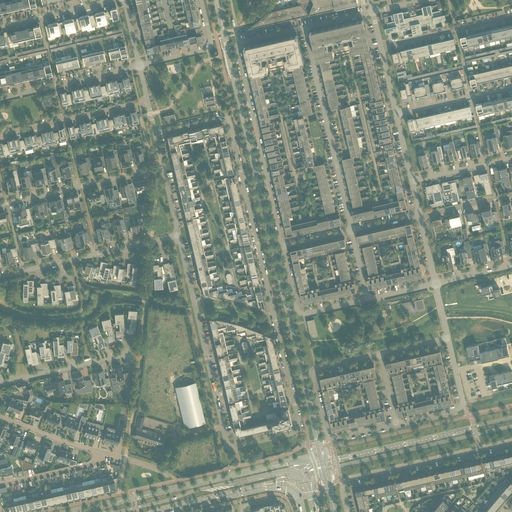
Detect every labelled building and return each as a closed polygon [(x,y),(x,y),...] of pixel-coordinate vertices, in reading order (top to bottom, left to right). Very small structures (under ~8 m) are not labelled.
[(9,0),(10,1),(12,10),(12,11),(13,11),(14,10),(18,9),(16,0),(9,0)] [(22,0),(16,0),(18,9),(22,8),(24,8),(24,7),(22,0)] [(248,29),(249,29),(336,9),(336,8),(358,3),(357,0),(296,0),(299,4),(301,3),(301,5),(269,12),(249,29),(248,29)] [(136,3),(137,9),(147,7),(145,1),(136,3)] [(194,2),(182,5),(183,10),(185,10),(195,8),(194,2)] [(430,5),(426,6),(426,7),(429,18),(443,15),(440,4),(437,5),(438,9),(439,11),(432,12),(431,7),(431,6),(430,5)] [(148,13),(151,12),(149,6),(147,7),(137,9),(138,15),(148,13)] [(429,18),(426,7),(426,6),(421,7),(422,8),(422,9),(423,14),(417,16),(416,14),(413,15),(415,21),(429,18)] [(110,11),(107,12),(110,23),(109,18),(112,17),(112,20),(119,19),(116,9),(116,8),(114,8),(110,9),(110,11)] [(401,25),(415,21),(413,15),(410,15),(411,17),(404,19),(402,13),(403,13),(402,11),(398,12),(401,25)] [(95,15),(92,15),(94,27),(102,25),(99,12),(99,13),(96,13),(96,14),(95,15)] [(99,12),(102,25),(110,23),(107,12),(104,12),(102,13),(102,12),(99,12)] [(148,13),(138,15),(140,20),(150,18),(152,18),(151,12),(148,13)] [(387,16),(384,17),(386,28),(401,25),(398,12),(393,13),(393,15),(387,16)] [(443,15),(429,18),(431,29),(436,28),(434,22),(441,20),(442,27),(446,26),(445,24),(444,20),(446,19),(445,14),(443,15)] [(79,18),(76,19),(79,30),(86,28),(83,15),(84,16),(81,17),(81,18),(79,18)] [(84,15),(83,15),(86,28),(87,31),(95,30),(94,27),(92,15),(89,16),(87,16),(87,15),(84,16),(84,15)] [(150,18),(140,20),(141,26),(151,24),(153,23),(152,18),(150,18)] [(429,18),(415,21),(417,32),(417,34),(422,33),(422,31),(420,25),(427,24),(427,26),(429,25),(430,25),(429,18)] [(64,22),(60,22),(63,34),(71,32),(68,19),(68,20),(65,20),(65,21),(64,22)] [(68,19),(71,32),(79,30),(76,19),(73,20),(71,20),(71,19),(68,20),(68,19)] [(198,19),(188,21),(190,28),(199,25),(198,19)] [(362,20),(358,21),(336,26),(337,27),(330,29),(330,28),(311,32),(317,61),(334,57),(332,48),(329,49),(329,50),(327,51),(325,44),(319,45),(318,43),(325,41),(326,41),(325,41),(332,39),(332,40),(333,40),(332,39),(339,38),(340,38),(339,38),(342,37),(342,36),(343,35),(344,37),(346,36),(347,36),(346,36),(353,35),(354,35),(353,34),(360,33),(361,35),(355,37),(356,44),(354,44),(354,43),(350,44),(352,53),(369,49),(362,20)] [(415,21),(401,25),(402,32),(403,31),(405,31),(405,29),(411,27),(413,33),(413,35),(417,34),(417,32),(415,21)] [(52,23),(55,36),(63,34),(60,22),(57,23),(56,24),(56,23),(53,23),(52,23)] [(48,25),(45,26),(47,37),(55,36),(52,23),(49,24),(50,25),(48,25)] [(386,28),(385,28),(386,33),(387,33),(389,39),(392,38),(391,32),(397,30),(399,37),(403,36),(402,32),(401,25),(386,28)] [(37,26),(33,27),(34,29),(35,37),(36,38),(42,36),(39,27),(39,26),(37,26)] [(197,35),(192,37),(193,43),(203,41),(200,27),(195,28),(197,35)] [(27,29),(30,39),(34,38),(35,38),(35,37),(34,29),(33,29),(30,30),(30,29),(28,29),(27,29)] [(152,29),(142,31),(144,38),(154,36),(152,29)] [(180,30),(181,35),(183,45),(193,43),(192,37),(187,38),(185,29),(180,30)] [(10,36),(7,37),(9,44),(12,43),(12,45),(18,43),(18,42),(16,31),(16,32),(13,32),(13,34),(10,34),(10,36)] [(16,31),(18,42),(18,43),(19,43),(18,41),(24,40),(22,32),(19,32),(18,31),(16,32),(16,31)] [(161,34),(158,35),(160,44),(156,45),(157,51),(167,49),(164,37),(163,34),(161,34)] [(471,34),(466,36),(466,37),(468,47),(474,46),(473,44),(471,34)] [(0,45),(9,44),(7,37),(5,37),(4,37),(4,36),(1,37),(0,35),(0,45)] [(181,35),(176,37),(173,37),(175,47),(183,45),(181,35)] [(245,47),(251,75),(251,76),(268,72),(266,63),(263,64),(263,65),(261,66),(259,59),(253,60),(252,58),(259,56),(259,57),(259,56),(266,55),(269,54),(268,52),(270,52),(271,54),(273,53),(274,53),(273,53),(280,51),(280,52),(281,52),(280,51),(287,50),(288,50),(287,50),(294,48),(295,51),(289,52),(290,59),(288,60),(287,58),(284,59),(286,68),(303,64),(302,59),(301,59),(300,57),(301,57),(296,35),(277,40),(277,41),(271,42),(271,41),(245,47)] [(463,36),(460,37),(461,39),(463,49),(468,47),(466,37),(466,35),(463,36)] [(170,38),(169,36),(164,37),(167,49),(175,47),(173,37),(170,38)] [(157,51),(156,45),(151,46),(149,39),(144,40),(147,53),(157,51)] [(443,41),(438,42),(440,52),(441,59),(447,57),(445,51),(443,41)] [(113,45),(107,46),(108,50),(110,59),(114,59),(114,58),(116,58),(116,57),(114,49),(113,46),(113,45)] [(118,45),(113,46),(114,49),(116,57),(116,58),(118,58),(121,57),(121,58),(119,47),(118,45)] [(119,47),(121,58),(125,57),(127,56),(127,55),(125,45),(121,46),(119,47)] [(406,49),(400,51),(401,51),(401,52),(403,60),(408,59),(406,49)] [(358,53),(359,58),(358,58),(358,60),(363,59),(362,58),(372,56),(371,50),(358,53)] [(87,51),(81,53),(82,56),(84,65),(87,65),(88,65),(89,64),(90,64),(89,64),(89,63),(87,54),(87,51)] [(401,52),(398,52),(397,51),(392,53),(393,56),(391,56),(392,59),(393,59),(395,68),(401,66),(401,65),(404,64),(401,52)] [(364,64),(373,62),(372,56),(362,58),(363,59),(364,64)] [(365,70),(375,68),(373,62),(364,64),(365,69),(360,70),(361,72),(365,71),(365,70)] [(321,67),(322,72),(331,70),(330,66),(334,65),(333,63),(330,64),(330,65),(321,67)] [(43,64),(37,65),(40,76),(40,77),(42,76),(46,76),(44,66),(43,64)] [(50,64),(44,66),(46,76),(50,76),(50,75),(52,75),(52,74),(50,64)] [(32,67),(34,78),(38,77),(40,77),(37,65),(32,67)] [(26,67),(20,69),(21,71),(23,81),(26,80),(27,80),(28,80),(28,79),(26,68),(26,67)] [(32,67),(26,68),(28,79),(28,80),(30,79),(34,78),(32,67)] [(366,76),(376,74),(375,68),(365,70),(365,71),(366,76)] [(20,69),(15,70),(18,82),(23,81),(21,71),(20,69)] [(10,70),(4,72),(7,84),(9,83),(9,84),(13,83),(10,74),(10,71),(10,70)] [(15,70),(10,71),(10,74),(13,83),(18,82),(15,70)] [(474,72),(468,73),(471,82),(471,84),(471,85),(474,84),(477,84),(476,82),(474,74),(474,72)] [(323,78),(324,83),(334,81),(333,76),(336,76),(336,74),(332,75),(333,76),(323,78)] [(368,82),(377,79),(376,74),(366,76),(368,81),(363,82),(364,84),(368,83),(368,82)] [(251,78),(252,84),(261,82),(261,81),(260,76),(251,78)] [(123,81),(120,82),(122,93),(131,91),(130,86),(134,85),(133,82),(129,83),(128,77),(124,78),(122,78),(123,81)] [(369,87),(379,85),(377,79),(368,82),(368,83),(369,87)] [(115,80),(111,81),(114,93),(114,95),(122,93),(120,82),(117,83),(116,80),(115,80)] [(252,84),(253,90),(263,88),(262,83),(266,82),(266,80),(261,81),(261,82),(252,84)] [(106,85),(103,86),(106,97),(109,96),(108,94),(114,93),(111,81),(107,82),(105,82),(106,85)] [(408,83),(405,84),(405,82),(399,83),(401,92),(400,92),(401,95),(402,95),(402,98),(408,97),(408,96),(411,95),(409,84),(409,83),(408,83)] [(98,84),(94,85),(97,99),(106,97),(103,86),(100,87),(99,84),(98,84)] [(326,88),(327,94),(336,91),(335,87),(339,86),(338,84),(335,85),(335,86),(326,88)] [(89,89),(86,90),(89,101),(97,99),(94,85),(90,86),(88,86),(89,89)] [(368,95),(371,94),(371,93),(380,91),(379,85),(369,87),(370,92),(366,94),(366,95),(368,95)] [(215,102),(211,86),(200,89),(204,107),(215,105),(215,102)] [(81,88),(77,89),(80,103),(89,101),(86,90),(83,90),(82,88),(81,88)] [(253,90),(255,96),(264,93),(264,92),(263,88),(253,90)] [(72,93),(69,94),(72,105),(80,103),(77,89),(73,90),(71,90),(72,93)] [(255,96),(256,101),(266,99),(264,94),(269,93),(269,91),(264,92),(264,93),(255,96)] [(371,94),(368,95),(369,100),(370,100),(380,97),(381,97),(381,96),(380,92),(380,91),(371,93),(371,94)] [(64,92),(60,93),(63,107),(72,105),(69,94),(66,94),(66,92),(64,92)] [(328,99),(329,104),(339,102),(338,98),(341,97),(341,95),(337,96),(338,97),(328,99)] [(380,97),(370,100),(371,102),(370,102),(371,106),(372,106),(381,104),(383,103),(382,99),(380,99),(380,98),(380,97)] [(256,101),(257,107),(267,105),(267,104),(266,99),(256,101)] [(257,107),(259,113),(268,111),(267,106),(272,105),(271,103),(267,104),(267,105),(257,107)] [(481,103),(476,104),(479,120),(485,118),(484,115),(481,103)] [(372,108),(373,112),(383,110),(384,109),(383,105),(382,106),(381,104),(372,106),(372,107),(372,108)] [(373,114),(374,118),(375,118),(384,116),(386,116),(385,111),(383,112),(383,110),(373,112),(373,114)] [(131,115),(128,116),(130,126),(139,124),(137,115),(136,113),(136,111),(132,112),(130,112),(131,115)] [(259,113),(260,119),(270,117),(269,116),(268,111),(259,113)] [(122,114),(119,115),(121,126),(122,130),(127,129),(127,127),(130,126),(128,116),(125,116),(124,113),(122,114)] [(163,117),(164,123),(175,121),(174,114),(163,117)] [(114,119),(111,119),(113,130),(116,130),(117,132),(122,130),(121,126),(119,115),(115,116),(113,116),(114,119)] [(260,119),(261,125),(273,122),(271,122),(270,118),(274,117),(274,115),(269,116),(270,117),(260,119)] [(375,120),(374,120),(375,124),(376,124),(386,122),(387,122),(386,117),(385,118),(384,117),(384,116),(375,118),(375,120)] [(105,118),(102,119),(104,130),(110,129),(110,131),(113,130),(111,119),(108,120),(107,117),(105,118)] [(294,119),(291,120),(292,125),(295,124),(304,122),(303,117),(294,119)] [(422,117),(416,118),(416,119),(417,119),(419,128),(424,127),(422,117)] [(97,123),(94,123),(96,134),(100,133),(99,131),(104,130),(102,119),(98,119),(96,120),(97,123)] [(408,124),(407,124),(408,127),(409,127),(411,135),(417,134),(416,132),(420,132),(417,119),(416,119),(413,120),(413,119),(408,120),(408,124)] [(89,122),(85,123),(87,134),(88,136),(96,134),(94,123),(91,124),(90,121),(89,122)] [(311,122),(314,137),(319,136),(318,131),(316,121),(311,122)] [(262,127),(263,131),(275,128),(274,124),(273,124),(273,122),(261,125),(262,125),(263,125),(264,126),(262,127)] [(376,126),(377,131),(377,130),(387,128),(389,128),(388,124),(386,124),(386,123),(386,122),(376,124),(376,126)] [(80,127),(77,127),(79,138),(83,137),(82,135),(87,134),(85,123),(81,123),(79,124),(80,127)] [(216,125),(217,131),(218,134),(224,133),(222,124),(216,125)] [(491,138),(486,139),(486,140),(489,151),(495,149),(496,148),(499,148),(498,144),(501,143),(497,124),(493,125),(495,133),(493,133),(494,137),(491,138)] [(72,126),(68,126),(70,138),(76,137),(76,139),(79,138),(77,127),(74,128),(73,125),(72,126)] [(216,125),(207,127),(209,133),(211,133),(217,131),(216,125)] [(59,131),(56,132),(58,143),(67,141),(64,127),(60,128),(58,129),(59,131)] [(207,127),(201,129),(203,139),(202,139),(203,143),(205,143),(204,139),(212,137),(211,133),(209,133),(207,127)] [(263,133),(264,137),(276,134),(275,130),(274,129),(275,128),(263,131),(265,131),(265,133),(263,133)] [(378,132),(377,133),(378,137),(379,137),(388,134),(390,134),(389,130),(387,130),(387,129),(387,128),(377,130),(377,131),(378,131),(378,132)] [(201,129),(194,130),(197,141),(202,139),(203,139),(201,129)] [(50,130),(47,131),(50,145),(58,143),(56,132),(53,133),(52,130),(50,130)] [(194,130),(188,132),(190,142),(191,142),(197,141),(194,130)] [(506,147),(511,145),(511,130),(506,132),(507,135),(503,136),(506,147)] [(42,135),(39,136),(41,147),(50,145),(47,131),(43,132),(41,133),(42,135)] [(217,131),(211,133),(212,137),(214,137),(215,142),(226,139),(224,133),(218,134),(217,131)] [(180,140),(181,144),(189,142),(190,146),(192,146),(191,142),(190,142),(188,132),(181,133),(183,139),(180,140)] [(181,133),(173,135),(174,141),(180,140),(183,139),(181,133)] [(33,134),(30,135),(32,147),(38,146),(38,148),(41,147),(39,136),(36,137),(35,134),(33,134)] [(265,139),(266,143),(277,141),(277,136),(276,136),(276,135),(276,134),(264,137),(266,137),(266,139),(265,139)] [(379,139),(380,143),(390,140),(391,140),(390,136),(389,136),(389,135),(388,135),(388,134),(379,137),(379,139)] [(25,139),(22,140),(24,151),(33,149),(32,147),(30,135),(26,136),(24,137),(25,139)] [(167,137),(169,146),(175,144),(174,141),(173,135),(167,137)] [(17,138),(13,139),(15,151),(16,153),(21,152),(24,151),(22,140),(19,141),(18,138),(17,138)] [(8,143),(5,144),(7,155),(16,153),(15,151),(13,139),(9,140),(7,140),(8,143)] [(226,139),(215,142),(216,146),(212,147),(213,149),(217,148),(217,147),(227,145),(226,139)] [(175,144),(169,146),(170,152),(180,150),(184,149),(182,144),(181,144),(180,140),(174,141),(175,144)] [(381,145),(380,145),(381,149),(393,146),(392,142),(390,142),(390,141),(390,140),(380,143),(381,145)] [(266,145),(267,149),(279,147),(278,143),(277,143),(277,141),(278,141),(277,141),(266,143),(267,143),(268,145),(266,145)] [(481,147),(481,144),(480,141),(477,142),(477,144),(475,144),(474,143),(470,144),(472,155),(477,154),(477,153),(479,152),(478,148),(481,147)] [(453,154),(456,154),(453,142),(449,143),(450,148),(444,149),(447,161),(450,160),(450,159),(453,158),(452,155),(453,155),(453,154)] [(461,147),(460,144),(456,145),(459,158),(464,157),(463,156),(466,155),(465,152),(469,151),(467,145),(464,146),(461,147)] [(146,156),(144,148),(142,148),(141,146),(132,148),(136,161),(143,159),(142,156),(146,156)] [(431,152),(434,164),(438,163),(438,161),(440,161),(440,159),(443,158),(440,146),(437,147),(438,151),(435,151),(431,152)] [(268,151),(269,156),(280,153),(279,149),(278,147),(279,147),(267,149),(267,150),(269,149),(269,151),(268,151)] [(360,148),(350,150),(351,156),(361,154),(363,153),(362,148),(360,148)] [(124,153),(120,154),(122,164),(123,164),(123,165),(126,164),(126,163),(128,163),(130,162),(129,159),(133,159),(130,149),(123,151),(124,153)] [(218,153),(214,154),(215,158),(215,160),(219,159),(219,158),(229,156),(228,150),(218,153)] [(425,151),(418,152),(419,156),(419,158),(421,166),(422,166),(422,167),(425,166),(428,165),(426,157),(429,156),(428,150),(425,151)] [(114,156),(106,158),(108,167),(111,167),(111,168),(115,167),(117,167),(116,165),(116,163),(119,162),(119,161),(118,158),(117,153),(114,154),(114,156)] [(171,158),(173,163),(183,161),(182,156),(186,155),(186,153),(181,154),(182,155),(171,158)] [(269,158),(270,162),(282,159),(281,155),(280,155),(280,153),(269,156),(270,155),(271,157),(269,158)] [(386,162),(396,159),(394,153),(385,156),(386,161),(382,162),(382,164),(385,163),(387,163),(386,162)] [(53,169),(47,170),(50,181),(57,179),(57,178),(57,175),(60,174),(58,165),(58,164),(56,157),(56,155),(50,156),(53,166),(53,169)] [(97,160),(92,161),(95,171),(97,170),(101,169),(103,169),(103,166),(105,165),(103,156),(96,157),(97,160)] [(88,168),(91,167),(89,157),(84,158),(84,162),(79,163),(81,174),(89,172),(88,168)] [(270,164),(271,168),(283,165),(282,161),(281,159),(282,159),(270,162),(272,162),(272,163),(270,164)] [(387,163),(385,163),(386,168),(388,168),(388,167),(397,165),(397,164),(396,160),(396,159),(386,162),(387,163)] [(70,172),(74,171),(72,161),(66,162),(67,166),(61,167),(64,177),(63,177),(63,178),(71,176),(70,172)] [(232,167),(231,162),(220,164),(222,168),(217,169),(218,171),(222,170),(222,169),(232,167)] [(174,169),(175,174),(186,172),(184,167),(189,166),(188,165),(184,165),(184,166),(174,169)] [(283,165),(271,168),(273,168),(273,169),(272,170),(273,174),(285,171),(284,167),(283,167),(283,165)] [(344,169),(346,175),(355,172),(354,168),(357,167),(357,165),(354,166),(354,167),(344,169)] [(389,173),(399,171),(397,165),(388,167),(388,168),(389,173),(384,174),(385,176),(389,175),(389,173)] [(233,173),(232,167),(222,169),(222,170),(223,175),(233,173)] [(37,184),(42,183),(44,182),(43,179),(47,178),(44,168),(42,169),(42,171),(34,173),(36,179),(35,179),(36,183),(37,183),(37,184)] [(317,176),(326,174),(325,168),(314,171),(316,171),(317,175),(310,176),(311,178),(317,177),(317,176)] [(505,190),(511,189),(506,168),(503,169),(501,169),(500,170),(499,169),(493,171),(496,181),(501,179),(501,180),(502,180),(502,181),(503,181),(505,190)] [(16,186),(19,185),(20,185),(16,170),(13,171),(13,173),(12,173),(13,177),(6,179),(9,190),(10,190),(10,191),(14,190),(14,189),(17,189),(16,186)] [(24,176),(20,177),(23,187),(24,187),(24,188),(27,187),(27,186),(28,186),(30,185),(30,184),(30,182),(33,182),(31,174),(31,170),(24,172),(23,173),(24,176)] [(390,179),(400,177),(399,171),(389,173),(389,175),(390,179)] [(487,172),(473,175),(475,184),(483,182),(486,195),(492,193),(487,172)] [(273,176),(275,182),(284,180),(283,173),(273,176)] [(187,178),(177,180),(178,185),(188,183),(190,183),(189,178),(191,178),(191,176),(187,177),(187,178)] [(225,184),(235,182),(234,176),(224,178),(225,183),(221,184),(221,186),(225,185),(225,184)] [(347,180),(348,185),(358,183),(357,179),(360,178),(359,176),(356,177),(356,178),(347,180)] [(466,191),(467,199),(469,199),(472,198),(476,197),(471,176),(463,178),(465,186),(469,185),(470,190),(466,191)] [(387,187),(392,186),(392,185),(401,183),(400,177),(390,179),(392,184),(387,185),(387,187)] [(319,186),(329,184),(328,179),(318,181),(319,185),(316,186),(316,188),(320,187),(319,186)] [(144,180),(134,182),(136,191),(141,190),(142,192),(145,192),(146,196),(146,197),(150,197),(150,191),(150,190),(150,189),(148,182),(145,183),(144,180)] [(275,182),(276,188),(285,185),(285,184),(284,180),(275,182)] [(448,183),(448,181),(441,183),(443,192),(450,190),(452,198),(450,198),(452,202),(451,202),(451,203),(460,201),(458,193),(457,188),(455,180),(455,182),(448,183)] [(276,188),(277,193),(287,191),(286,186),(290,185),(290,183),(285,184),(285,185),(276,188)] [(392,186),(393,191),(403,189),(401,183),(392,185),(392,186)] [(432,187),(432,185),(430,186),(430,184),(426,185),(426,186),(426,187),(426,186),(425,187),(427,193),(432,192),(435,203),(430,204),(429,204),(430,207),(431,207),(443,204),(444,204),(439,183),(439,185),(436,186),(435,184),(433,185),(434,187),(432,187)] [(129,189),(128,184),(124,185),(124,184),(121,185),(121,186),(120,187),(122,196),(126,195),(127,196),(128,196),(128,200),(131,199),(135,206),(137,205),(133,188),(129,189)] [(114,193),(113,188),(112,187),(109,188),(109,187),(105,188),(105,189),(104,189),(107,200),(112,199),(113,203),(115,203),(116,206),(121,204),(118,192),(114,193)] [(189,189),(179,191),(180,197),(191,194),(193,194),(192,189),(194,189),(193,187),(189,188),(189,189)] [(228,195),(238,193),(237,187),(226,189),(227,194),(223,195),(224,197),(228,196),(228,195)] [(349,190),(351,196),(360,193),(359,189),(362,188),(362,187),(359,187),(359,188),(349,190)] [(322,197),(331,195),(330,189),(321,192),(322,196),(318,197),(319,198),(322,198),(322,197)] [(397,193),(398,198),(399,198),(399,199),(405,198),(405,197),(406,197),(405,194),(404,195),(403,189),(393,191),(394,193),(397,193)] [(92,192),(88,193),(90,201),(91,201),(91,203),(92,203),(96,202),(97,202),(97,199),(100,199),(102,204),(105,203),(103,194),(100,195),(100,193),(99,192),(99,191),(95,192),(94,191),(94,192),(93,192),(92,191),(92,192)] [(277,193),(279,199),(288,197),(288,196),(287,191),(277,193)] [(78,195),(74,196),(74,197),(71,198),(71,197),(66,198),(69,208),(80,206),(81,211),(85,210),(84,206),(83,201),(79,202),(78,195)] [(279,199),(280,205),(289,203),(288,198),(293,197),(293,195),(288,196),(288,197),(279,199)] [(361,199),(352,201),(353,206),(362,204),(361,200),(365,199),(364,197),(361,198),(361,199)] [(182,202),(183,208),(193,205),(192,201),(196,200),(196,198),(192,199),(192,200),(182,202)] [(239,198),(229,201),(230,205),(226,206),(226,208),(230,207),(230,206),(240,204),(239,198)] [(388,202),(391,212),(396,211),(394,201),(389,202),(388,198),(386,198),(387,203),(388,202)] [(399,199),(401,209),(407,208),(407,207),(408,206),(407,204),(406,204),(405,198),(399,199)] [(61,199),(57,200),(49,202),(51,212),(56,210),(56,212),(60,211),(60,209),(61,209),(64,209),(63,205),(61,205),(61,204),(63,204),(61,199)] [(321,209),(324,208),(324,207),(334,205),(333,200),(323,202),(324,206),(321,207),(321,209)] [(376,201),(377,205),(378,205),(380,214),(385,213),(383,203),(379,204),(378,200),(376,201)] [(503,204),(502,204),(503,211),(504,219),(509,218),(508,214),(511,213),(511,205),(510,202),(506,203),(506,202),(503,203),(503,204)] [(280,205),(281,211),(291,209),(291,208),(289,203),(280,205)] [(40,217),(41,218),(43,217),(44,217),(45,217),(44,216),(48,215),(46,206),(43,207),(42,204),(41,204),(42,205),(39,205),(38,205),(39,205),(39,204),(33,206),(36,215),(39,215),(40,217)] [(499,222),(496,212),(493,212),(491,212),(491,211),(491,210),(490,206),(486,207),(486,208),(481,209),(484,220),(489,219),(490,223),(495,222),(495,223),(499,222)] [(281,211),(283,217),(289,215),(292,215),(291,210),(296,209),(295,207),(291,208),(291,209),(281,211)] [(26,210),(26,209),(23,209),(20,210),(20,209),(14,210),(15,215),(18,214),(19,218),(20,218),(22,222),(28,220),(30,226),(33,225),(29,208),(29,209),(26,210)] [(195,211),(184,213),(186,219),(196,217),(195,212),(199,211),(198,209),(194,210),(195,211)] [(233,217),(243,215),(242,209),(232,212),(233,216),(229,217),(229,219),(233,218),(233,217)] [(471,211),(465,213),(467,221),(468,225),(472,224),(482,222),(480,214),(475,214),(475,213),(474,213),(474,212),(473,211),(471,211)] [(10,222),(8,215),(5,215),(5,212),(0,213),(0,221),(3,221),(3,223),(10,222)] [(455,226),(456,228),(461,227),(461,225),(462,224),(459,215),(458,215),(458,214),(453,216),(453,217),(449,218),(451,227),(455,226)] [(289,215),(283,217),(284,221),(284,222),(283,223),(283,225),(285,225),(285,226),(291,225),(289,216),(289,215)] [(312,220),(314,229),(319,228),(317,219),(313,220),(312,216),(310,216),(311,220),(312,220)] [(91,235),(89,226),(87,218),(81,219),(83,228),(83,227),(85,232),(82,233),(78,234),(78,233),(76,234),(76,235),(75,235),(77,246),(83,245),(82,242),(84,242),(84,243),(89,242),(87,236),(91,235)] [(138,224),(129,226),(131,233),(132,233),(143,231),(145,230),(144,228),(145,228),(143,218),(137,219),(138,224)] [(186,220),(187,226),(198,224),(197,223),(196,218),(186,220)] [(299,219),(300,223),(301,222),(304,232),(309,231),(306,219),(302,220),(301,218),(299,219)] [(436,231),(436,229),(445,227),(445,228),(446,228),(446,227),(449,226),(447,219),(441,220),(440,218),(433,220),(436,231)] [(117,221),(117,222),(117,223),(117,225),(113,225),(116,237),(123,235),(121,227),(125,227),(123,219),(118,220),(118,221),(117,221)] [(235,228),(246,226),(244,220),(234,223),(235,227),(231,228),(232,230),(236,229),(235,228)] [(187,226),(189,232),(199,229),(198,225),(202,224),(201,222),(197,223),(198,224),(187,226)] [(107,236),(112,235),(109,223),(104,224),(105,229),(101,229),(101,228),(96,229),(99,241),(104,240),(103,238),(107,238),(107,236)] [(407,234),(413,233),(411,227),(413,226),(412,224),(411,224),(410,223),(404,224),(407,234)] [(291,225),(285,226),(286,232),(285,232),(286,235),(287,234),(287,236),(293,234),(291,225)] [(58,239),(58,243),(59,246),(61,246),(62,249),(68,248),(67,245),(74,244),(73,238),(72,238),(70,232),(65,233),(66,237),(58,239)] [(237,234),(232,235),(234,239),(234,241),(238,240),(238,239),(248,237),(247,232),(237,234)] [(190,237),(191,243),(201,241),(200,236),(204,235),(204,233),(200,234),(200,235),(190,237)] [(408,241),(405,241),(406,244),(409,244),(415,242),(415,240),(414,237),(414,236),(415,236),(414,233),(413,233),(407,234),(408,241)] [(238,239),(238,240),(239,245),(250,243),(248,237),(238,239)] [(44,243),(41,244),(42,249),(43,254),(44,254),(45,253),(45,254),(49,254),(49,253),(49,252),(51,252),(50,249),(51,248),(52,249),(57,248),(55,239),(44,241),(44,243)] [(495,248),(490,249),(492,257),(493,257),(494,258),(497,257),(497,256),(502,255),(502,254),(501,249),(504,249),(504,248),(505,248),(503,240),(499,241),(499,240),(493,242),(495,248)] [(459,252),(462,264),(468,262),(466,258),(468,257),(468,258),(472,257),(468,241),(464,242),(465,246),(464,246),(463,246),(465,251),(459,252)] [(27,247),(23,248),(24,254),(25,258),(26,258),(33,256),(33,253),(34,252),(34,253),(39,252),(37,243),(26,245),(27,247)] [(489,254),(487,243),(481,245),(482,248),(474,250),(476,260),(479,260),(480,261),(483,260),(483,259),(486,258),(486,255),(485,253),(488,252),(489,254)] [(192,248),(194,254),(204,252),(203,247),(207,246),(206,244),(202,245),(203,246),(192,248)] [(241,252),(251,250),(250,244),(240,247),(241,252)] [(362,247),(364,253),(373,251),(372,245),(362,247)] [(6,252),(3,253),(4,258),(5,263),(6,262),(6,264),(10,263),(10,262),(13,261),(12,257),(13,257),(14,258),(18,257),(16,248),(6,250),(6,252)] [(445,256),(442,256),(442,258),(443,264),(444,264),(445,268),(446,267),(446,268),(450,268),(450,267),(451,266),(453,266),(452,263),(455,262),(456,263),(455,257),(456,257),(454,248),(446,249),(448,255),(445,256)] [(291,254),(293,260),(299,259),(296,249),(291,250),(291,252),(290,252),(290,255),(291,254)] [(241,252),(237,253),(238,258),(238,260),(242,259),(242,258),(252,256),(251,250),(241,252)] [(335,253),(336,259),(346,257),(344,251),(335,253)] [(195,260),(196,265),(207,263),(205,258),(210,257),(209,255),(205,256),(205,257),(195,260)] [(293,261),(292,261),(292,264),(293,264),(294,264),(294,265),(295,269),(301,268),(300,265),(299,259),(293,260),(293,261)] [(411,266),(410,266),(411,267),(415,265),(420,264),(419,259),(420,259),(409,261),(411,266)] [(245,269),(255,267),(254,261),(244,264),(245,268),(241,269),(241,271),(245,270),(245,269)] [(100,263),(98,272),(98,273),(98,274),(102,274),(101,280),(106,281),(106,283),(110,267),(110,268),(107,267),(108,263),(107,263),(101,262),(101,263),(100,263)] [(86,264),(84,271),(84,272),(89,274),(88,278),(92,279),(91,282),(96,267),(96,268),(93,267),(94,265),(93,265),(87,263),(86,264)] [(167,281),(169,291),(178,289),(172,263),(172,264),(169,265),(169,263),(163,264),(165,274),(169,273),(171,280),(167,281)] [(113,269),(112,273),(112,274),(112,275),(117,276),(117,280),(121,281),(121,284),(124,268),(123,268),(123,269),(120,268),(121,265),(114,264),(114,266),(113,269)] [(127,265),(126,274),(126,275),(126,276),(132,276),(131,279),(130,279),(130,283),(135,284),(135,286),(136,286),(137,267),(134,267),(135,264),(134,264),(127,264),(127,265)] [(153,279),(154,289),(163,288),(162,266),(161,266),(161,267),(159,267),(159,265),(153,265),(153,272),(157,271),(158,278),(153,279)] [(198,271),(199,276),(209,274),(208,269),(212,268),(212,266),(208,267),(208,268),(198,271)] [(244,282),(248,281),(247,280),(258,278),(256,272),(246,275),(247,279),(243,280),(244,282)] [(209,274),(199,276),(200,282),(210,279),(210,278),(213,278),(212,273),(209,274)] [(210,279),(200,282),(201,287),(208,286),(212,285),(215,284),(214,280),(215,279),(214,277),(213,278),(210,278),(210,279)] [(33,291),(33,287),(33,282),(33,281),(27,281),(27,280),(26,280),(26,284),(23,283),(23,293),(22,293),(22,296),(23,296),(22,302),(23,302),(23,300),(28,300),(29,296),(27,296),(28,293),(33,293),(33,292),(33,291)] [(47,294),(47,289),(47,285),(47,283),(40,284),(40,283),(40,287),(37,287),(37,286),(37,305),(38,305),(38,303),(43,303),(43,299),(42,299),(42,296),(47,295),(47,294)] [(255,294),(254,291),(260,290),(259,283),(249,286),(251,295),(255,294)] [(485,283),(478,285),(479,288),(481,288),(483,293),(487,292),(493,291),(493,290),(492,285),(486,286),(485,283)] [(61,296),(61,291),(60,286),(60,285),(53,286),(53,285),(53,290),(51,290),(51,289),(50,290),(52,306),(52,305),(52,303),(58,303),(57,297),(61,297),(61,296)] [(76,296),(75,291),(74,287),(73,286),(67,287),(67,286),(67,291),(65,291),(64,291),(67,307),(67,304),(73,303),(72,298),(76,297),(75,296),(76,296)] [(203,295),(210,296),(208,289),(208,286),(201,287),(203,295)] [(217,287),(208,289),(210,296),(211,296),(211,297),(214,298),(214,297),(219,297),(218,291),(217,287)] [(224,298),(229,299),(227,293),(226,289),(218,291),(219,297),(220,297),(220,299),(224,299),(224,298)] [(493,291),(487,292),(489,298),(500,295),(499,289),(493,290),(493,291)] [(255,294),(256,297),(256,300),(262,299),(260,290),(254,291),(255,294)] [(228,293),(227,293),(229,299),(230,299),(230,300),(233,301),(233,300),(238,301),(237,296),(236,291),(230,292),(228,293)] [(237,295),(237,296),(238,301),(239,302),(239,303),(242,304),(243,303),(248,304),(247,299),(246,294),(239,295),(237,295)] [(247,299),(248,304),(249,305),(249,306),(252,307),(253,306),(258,308),(256,300),(256,297),(247,299)] [(425,310),(423,298),(404,303),(407,314),(425,310)] [(256,300),(258,308),(265,310),(262,299),(256,300)] [(128,310),(127,318),(132,318),(131,325),(130,325),(129,329),(135,330),(135,331),(137,310),(128,310)] [(115,331),(116,338),(122,337),(122,335),(124,335),(124,336),(125,336),(123,313),(114,314),(115,324),(119,324),(120,331),(115,331)] [(107,337),(108,342),(108,343),(112,342),(112,341),(114,340),(114,341),(115,341),(110,318),(101,320),(103,330),(107,329),(109,336),(107,337)] [(217,327),(215,319),(209,318),(211,328),(217,327)] [(220,320),(215,319),(217,327),(218,329),(225,327),(226,327),(225,321),(224,321),(224,320),(221,319),(220,320)] [(314,319),(309,320),(307,321),(311,338),(318,336),(314,319)] [(230,322),(225,321),(226,327),(227,331),(234,330),(236,329),(234,323),(233,323),(234,322),(230,321),(230,322)] [(240,325),(234,323),(236,329),(237,334),(244,332),(245,332),(244,326),(243,326),(244,325),(240,324),(240,325)] [(97,350),(103,348),(103,347),(105,346),(97,325),(89,328),(92,338),(95,337),(98,343),(96,344),(99,350),(97,350)] [(250,329),(244,326),(245,332),(247,337),(253,336),(255,335),(254,330),(253,330),(254,329),(250,327),(250,329)] [(218,329),(217,327),(211,328),(213,337),(219,336),(218,333),(218,329)] [(265,339),(264,334),(263,334),(264,332),(260,331),(260,332),(254,330),(255,335),(257,341),(265,339)] [(218,333),(219,336),(213,337),(214,344),(225,341),(222,332),(218,333)] [(267,345),(273,344),(271,337),(264,334),(265,339),(267,345)] [(77,353),(77,346),(77,344),(77,343),(73,343),(73,338),(67,338),(67,335),(67,352),(68,351),(70,351),(70,355),(71,355),(77,355),(77,353)] [(64,355),(63,346),(63,345),(58,345),(58,342),(59,342),(58,338),(53,338),(53,336),(52,336),(54,355),(57,355),(57,358),(58,358),(58,357),(64,357),(64,355)] [(0,365),(5,367),(6,367),(4,366),(4,364),(6,365),(7,363),(3,362),(6,353),(9,354),(11,344),(3,342),(0,352),(0,365)] [(51,358),(50,349),(49,348),(46,348),(45,343),(39,344),(38,342),(41,358),(41,357),(44,357),(44,361),(45,361),(51,360),(51,358)] [(267,345),(263,346),(264,350),(260,351),(260,353),(264,352),(264,351),(274,349),(273,344),(267,345)] [(472,345),(474,356),(480,355),(479,352),(478,344),(477,344),(477,345),(472,346),(472,345)] [(507,344),(501,345),(501,347),(503,356),(509,355),(507,344)] [(38,362),(36,353),(36,352),(31,353),(30,350),(31,350),(30,346),(25,347),(24,345),(28,364),(28,363),(31,362),(32,366),(32,365),(38,363),(38,362)] [(230,345),(226,346),(226,347),(216,349),(217,355),(218,355),(227,353),(226,348),(230,347),(230,345)] [(466,346),(468,358),(474,356),(472,345),(471,345),(472,346),(467,347),(466,346)] [(218,357),(219,363),(229,360),(229,359),(228,355),(218,357)] [(266,363),(277,360),(275,355),(265,357),(266,362),(262,363),(263,364),(267,364),(266,363)] [(219,363),(220,368),(230,366),(229,361),(233,360),(233,358),(229,359),(229,360),(219,363)] [(438,363),(433,364),(435,370),(444,368),(444,367),(443,363),(444,363),(444,362),(443,362),(438,363)] [(117,368),(114,368),(114,369),(117,380),(123,378),(123,381),(128,380),(127,375),(127,374),(128,374),(127,369),(122,370),(121,367),(120,367),(120,366),(117,367),(117,368)] [(269,373),(265,374),(265,376),(269,375),(269,374),(279,371),(278,366),(268,368),(269,373)] [(444,368),(435,370),(436,376),(445,374),(445,372),(444,369),(445,368),(444,368)] [(221,374),(223,379),(233,377),(232,372),(236,372),(236,370),(231,371),(232,372),(221,374)] [(103,371),(94,373),(96,385),(105,383),(106,386),(110,385),(109,377),(105,378),(103,371)] [(445,374),(436,376),(437,382),(447,380),(446,378),(446,375),(447,374),(447,373),(446,374),(445,374)] [(489,376),(492,388),(498,387),(497,384),(495,374),(494,375),(495,375),(490,376),(489,376)] [(76,388),(77,393),(83,392),(83,393),(93,391),(90,380),(85,381),(85,380),(83,381),(82,376),(77,377),(77,375),(74,376),(74,377),(73,378),(75,388),(76,388)] [(272,385),(282,382),(281,377),(270,379),(271,384),(267,385),(268,387),(272,386),(272,385)] [(447,380),(437,382),(439,388),(448,385),(448,384),(447,380),(448,380),(448,379),(447,380)] [(65,385),(64,380),(52,383),(52,386),(46,387),(48,393),(54,392),(54,395),(66,392),(67,394),(73,392),(71,383),(65,385)] [(224,385),(225,391),(236,388),(234,384),(239,383),(238,381),(234,382),(234,383),(224,385)] [(176,388),(185,427),(205,422),(196,383),(176,388)] [(448,385),(439,388),(440,394),(444,393),(449,391),(449,390),(448,386),(449,386),(449,385),(448,385)] [(270,398),(274,397),(274,396),(284,393),(283,388),(273,390),(274,395),(270,396),(270,398)] [(323,390),(322,390),(322,391),(323,391),(324,394),(324,396),(328,395),(333,394),(332,388),(328,389),(323,390)] [(25,399),(30,402),(33,394),(31,389),(26,390),(27,394),(25,399)] [(431,391),(429,391),(431,398),(433,408),(435,407),(435,409),(438,408),(438,407),(435,395),(432,395),(431,391)] [(449,391),(444,393),(447,404),(448,404),(449,404),(449,405),(453,405),(449,391)] [(237,394),(227,396),(228,402),(229,402),(238,399),(237,395),(241,394),(241,392),(237,393),(237,394)] [(7,409),(19,413),(22,406),(25,407),(26,403),(22,402),(22,403),(7,397),(5,403),(9,404),(7,409)] [(286,399),(275,401),(277,407),(287,405),(286,399)] [(228,404),(230,410),(240,407),(240,406),(239,401),(229,404),(228,404)] [(230,410),(231,415),(241,413),(240,408),(244,407),(244,405),(240,406),(240,407),(230,410)] [(31,407),(31,408),(30,408),(27,416),(34,419),(33,419),(38,421),(42,412),(41,412),(38,411),(35,410),(35,409),(35,408),(35,407),(34,407),(34,406),(33,406),(32,406),(32,407),(31,407)] [(383,407),(378,408),(381,420),(382,421),(381,420),(383,419),(383,421),(386,420),(383,407)] [(265,415),(267,422),(268,429),(288,424),(288,422),(291,422),(288,408),(280,409),(281,415),(277,416),(276,412),(265,415)] [(328,413),(327,413),(327,414),(328,414),(329,418),(329,419),(330,419),(330,420),(335,419),(334,419),(339,418),(339,417),(337,411),(328,413)] [(57,426),(58,423),(61,425),(65,416),(59,414),(58,417),(48,413),(44,421),(57,426)] [(240,426),(240,428),(245,427),(243,419),(247,418),(246,416),(242,417),(243,418),(232,421),(234,427),(240,426)] [(82,432),(85,423),(81,422),(80,424),(79,424),(79,423),(73,421),(74,419),(68,417),(68,419),(67,419),(63,428),(75,433),(77,429),(78,430),(78,431),(82,432)] [(105,431),(103,441),(118,445),(120,435),(119,435),(122,426),(125,427),(127,420),(123,418),(120,418),(116,430),(117,430),(116,434),(106,431),(105,431)] [(258,424),(260,431),(268,429),(267,422),(258,424)] [(97,434),(101,435),(104,426),(102,425),(96,424),(95,427),(87,425),(84,435),(96,439),(97,434)] [(249,426),(251,433),(260,431),(258,424),(249,426)] [(0,442),(4,444),(7,436),(9,433),(6,432),(7,429),(2,427),(0,426),(0,442)] [(240,426),(234,427),(236,436),(242,435),(240,428),(240,426)] [(240,428),(242,435),(251,433),(249,426),(245,427),(240,428)] [(158,434),(141,428),(137,427),(134,436),(163,446),(165,438),(157,436),(158,434)] [(13,433),(9,443),(10,443),(15,445),(16,445),(15,448),(13,452),(14,452),(18,454),(24,441),(20,440),(19,439),(18,439),(19,436),(20,436),(13,433)] [(25,446),(24,448),(29,449),(28,450),(34,452),(35,450),(35,449),(37,443),(34,442),(34,443),(27,440),(27,441),(25,446)] [(43,446),(39,457),(51,462),(54,455),(50,454),(51,449),(43,446)] [(72,454),(61,451),(58,459),(69,462),(69,465),(72,465),(75,465),(76,461),(70,459),(72,454)] [(0,470),(1,473),(1,475),(2,475),(9,473),(13,473),(12,466),(8,467),(7,461),(6,461),(6,460),(5,460),(5,459),(0,460),(0,470)] [(492,471),(489,460),(488,460),(487,461),(487,460),(484,461),(486,472),(492,471)] [(476,463),(478,474),(484,473),(481,461),(480,462),(479,462),(476,463)] [(426,474),(423,475),(426,486),(426,489),(432,488),(431,485),(428,474),(426,475),(426,474)] [(107,478),(107,480),(110,490),(116,489),(115,487),(117,478),(113,478),(113,476),(107,478)] [(106,477),(100,478),(101,481),(103,492),(109,490),(110,490),(107,480),(107,478),(106,477)] [(405,479),(402,480),(404,489),(404,490),(405,491),(405,492),(405,495),(406,495),(407,495),(411,494),(410,490),(410,487),(409,487),(407,478),(407,479),(405,479)] [(503,482),(511,490),(511,482),(507,478),(503,482)] [(400,480),(397,481),(399,490),(400,494),(405,492),(405,491),(404,490),(404,489),(402,480),(401,480),(402,480),(400,481),(400,480)] [(101,481),(95,483),(97,493),(103,492),(101,481)] [(76,487),(78,497),(85,496),(82,486),(81,482),(75,484),(76,487)] [(392,494),(397,493),(394,482),(392,483),(392,482),(389,483),(392,494)] [(499,487),(508,494),(511,490),(503,482),(499,487)] [(95,483),(88,484),(91,494),(97,493),(95,483)] [(88,484),(82,486),(85,496),(91,494),(88,484)] [(70,489),(69,486),(63,487),(63,490),(66,500),(72,499),(70,489)] [(76,487),(70,489),(72,499),(78,497),(76,487)] [(496,491),(505,499),(508,494),(499,487),(496,491)] [(63,490),(57,491),(60,502),(66,500),(63,490)] [(44,491),(38,492),(39,496),(41,506),(47,505),(44,492),(44,491)] [(50,491),(44,492),(47,505),(53,503),(51,493),(50,491)] [(57,491),(51,493),(53,503),(60,502),(57,491)] [(492,495),(501,503),(505,499),(496,491),(492,495)] [(26,496),(26,499),(29,509),(35,507),(32,497),(32,495),(26,496)] [(501,503),(492,495),(488,500),(497,507),(501,503)] [(39,496),(32,497),(35,507),(41,506),(39,496)] [(437,502),(445,509),(449,504),(444,500),(441,497),(437,502)] [(26,499),(20,500),(22,510),(29,509),(26,499)] [(20,500),(14,501),(16,511),(22,510),(20,500)] [(485,504),(494,511),(497,507),(488,500),(485,504)] [(14,511),(16,511),(14,501),(6,503),(7,508),(8,507),(9,511),(14,511)] [(441,511),(445,509),(437,502),(433,506),(439,511),(441,511)] [(276,504),(269,505),(270,510),(274,509),(274,511),(284,511),(283,508),(280,509),(279,505),(279,503),(276,504)]
